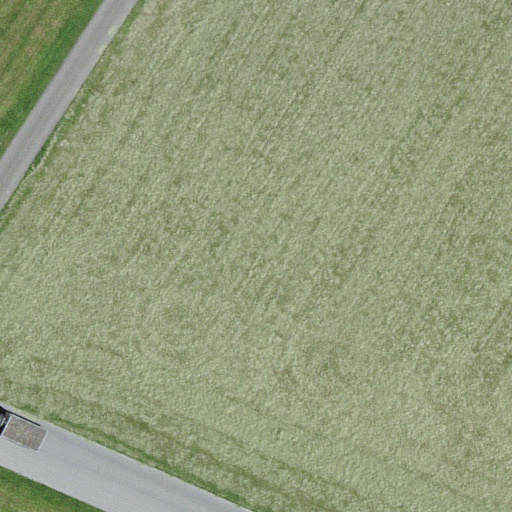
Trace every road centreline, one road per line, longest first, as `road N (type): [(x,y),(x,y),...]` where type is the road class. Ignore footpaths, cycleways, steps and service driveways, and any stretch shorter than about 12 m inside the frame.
road 1 (track): [(0,178),(115,0)]
road 2 (unclassified): [(194,511),(0,427)]
